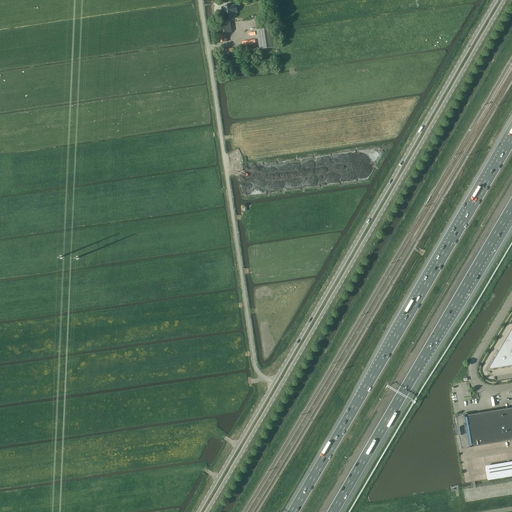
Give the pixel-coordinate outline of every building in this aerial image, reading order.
[(224,6),(224,7),(222,7),(223,14),(225,13),(226,19),(233,18),(232,12),(237,12),(236,5),(231,6),(231,5),(224,6)] [(227,42),(226,33),(232,32),(230,21),(221,22),(221,21),(219,21),(219,22),(216,23),(219,43),(227,42)] [(259,49),(274,47),(272,27),(257,29),(259,49)] [(511,328),(491,364),(494,368),(511,364),(511,328)] [(511,407),(463,416),(463,417),(461,417),(459,419),(458,421),(458,424),(460,435),(459,435),(461,449),(511,439),(511,407)] [(488,478),(511,474),(511,459),(486,464),(488,478)]
